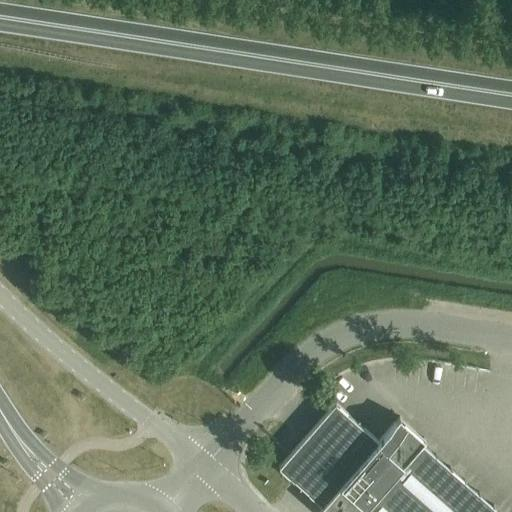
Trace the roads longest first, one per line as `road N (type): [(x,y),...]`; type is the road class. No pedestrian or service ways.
road 1 (trunk): [(511,99),(0,19)]
road 2 (unclassified): [(511,338),(352,327),(301,362),(204,466)]
road 3 (unclassified): [(204,466),(0,296)]
road 4 (secondary): [(80,509),(0,409)]
